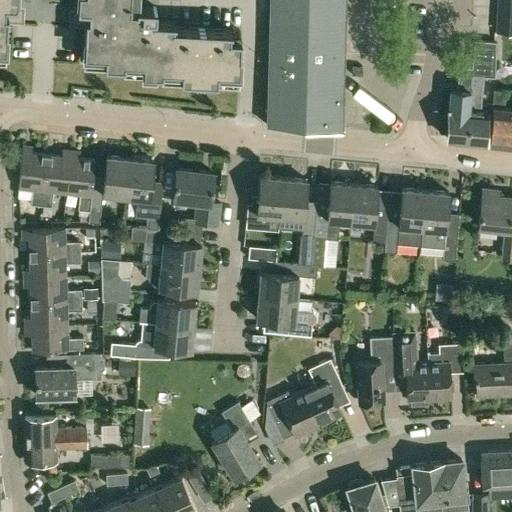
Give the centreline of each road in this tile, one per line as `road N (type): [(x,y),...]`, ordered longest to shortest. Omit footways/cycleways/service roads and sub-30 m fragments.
road 1 (residential): [(19,511),(0,210)]
road 2 (residential): [(256,511),(352,461),(413,444),(511,439)]
road 3 (residential): [(244,139),(0,110)]
road 4 (residential): [(234,350),(244,139)]
road 5 (residential): [(409,154),(244,139)]
road 6 (residential): [(409,154),(440,58),(443,0)]
